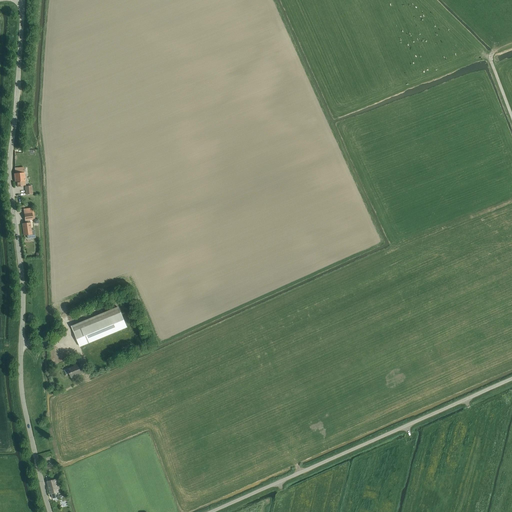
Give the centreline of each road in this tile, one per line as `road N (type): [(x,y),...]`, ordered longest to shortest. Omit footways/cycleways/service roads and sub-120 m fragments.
road 1 (unclassified): [(49,511),(24,411),(22,283),(8,166),(22,0)]
road 2 (unclassified): [(211,511),(511,378)]
